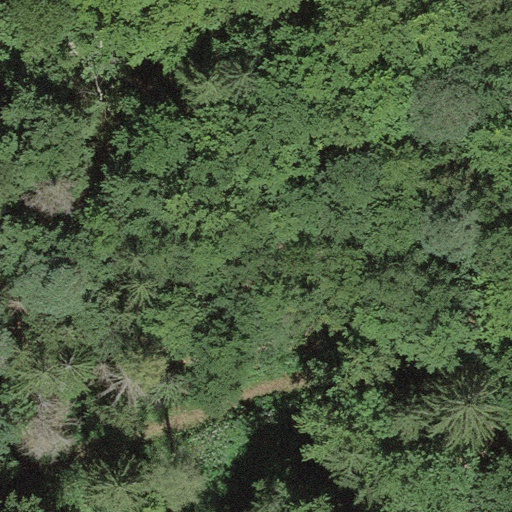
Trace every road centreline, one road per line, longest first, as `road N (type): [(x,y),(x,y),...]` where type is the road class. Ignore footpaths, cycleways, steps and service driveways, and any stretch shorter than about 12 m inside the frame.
road 1 (track): [(0,468),(511,310)]
road 2 (track): [(287,0),(127,64),(0,84)]
